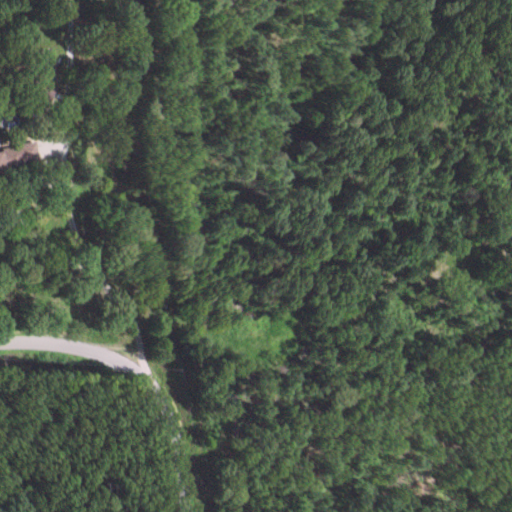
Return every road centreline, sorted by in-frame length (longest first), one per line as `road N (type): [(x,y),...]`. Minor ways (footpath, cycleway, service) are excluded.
road 1 (residential): [(178,511),(170,438),(147,388),(123,365),(62,348),(0,345)]
road 2 (residential): [(44,164),(60,192),(74,256),(128,328),(132,374)]
